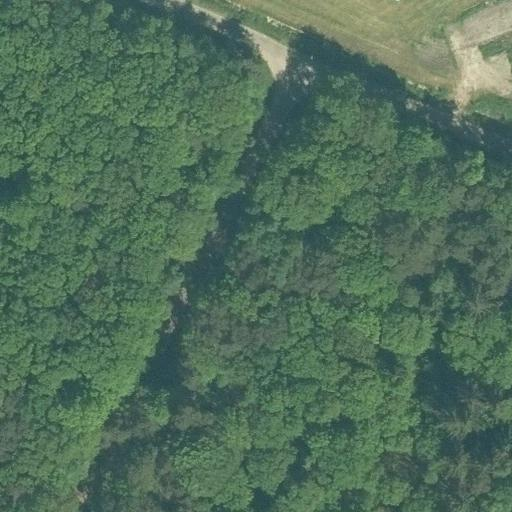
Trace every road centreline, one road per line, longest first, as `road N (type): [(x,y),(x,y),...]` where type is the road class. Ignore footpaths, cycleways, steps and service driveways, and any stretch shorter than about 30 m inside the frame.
road 1 (unclassified): [(65,511),(280,103),(296,56)]
road 2 (unclassified): [(511,143),(296,56)]
road 3 (unclassified): [(296,56),(164,0)]
